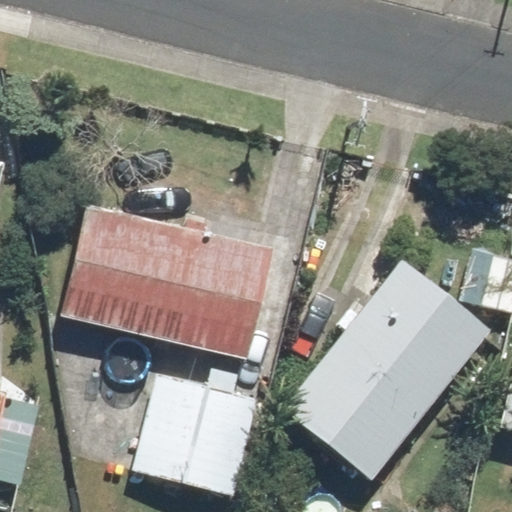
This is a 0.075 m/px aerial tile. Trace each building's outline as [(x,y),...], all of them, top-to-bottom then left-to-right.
[(86,205),(60,315),(244,359),(271,249),(86,205)] [(282,408),(370,478),(488,330),(400,260),(282,408)] [(511,371),(499,428),(511,431),(511,371)] [(257,399),(157,373),(132,469),(231,495),(257,399)] [(0,479),(42,493),(60,435),(16,421),(0,471),(0,479)]
